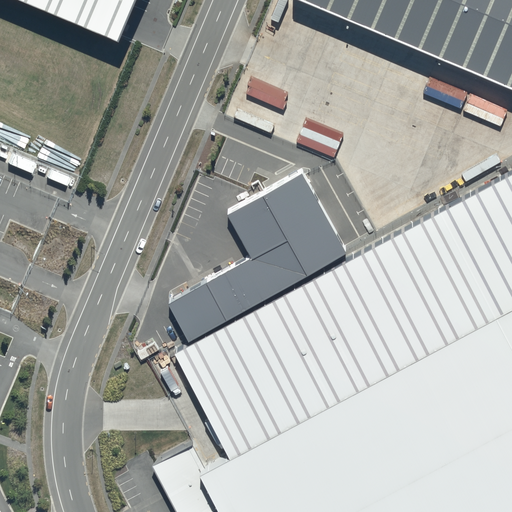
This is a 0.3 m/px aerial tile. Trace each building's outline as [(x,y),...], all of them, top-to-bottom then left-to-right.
[(24,0),(119,38),(134,0),(24,0)] [(511,0),(345,0),(511,68),(511,0)] [(329,40),(291,21),(286,30),(321,48),(322,46),(325,48),(329,40)] [(34,161),(14,153),(10,163),(30,171),(34,161)] [(511,293),(511,165),(344,254),(299,169),(224,208),(246,249),(249,255),(172,295),(192,333),(175,342),(229,443),(511,293)] [(70,177),(52,170),(50,176),(68,183),(70,177)] [(511,511),(511,293),(229,443),(203,456),(232,511),(511,511)]
